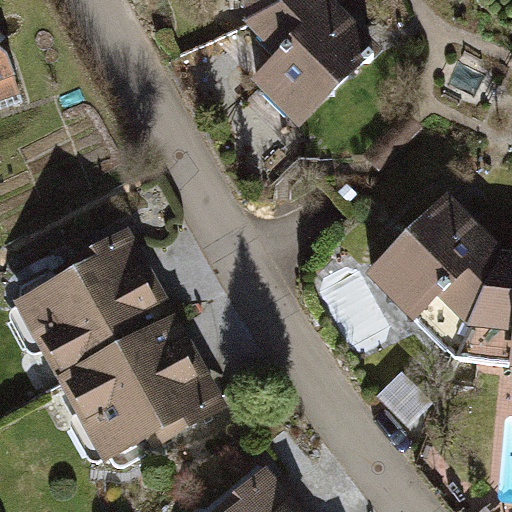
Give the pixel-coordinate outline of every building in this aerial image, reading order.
[(242,0),(246,18),(286,0),(242,0)] [(382,45),(339,0),(286,0),(246,18),(272,52),(250,75),(301,131),(382,45)] [(0,103),(21,96),(8,59),(0,51),(0,103)] [(511,96),(498,132),(511,137),(511,96)] [(457,361),(504,251),(451,197),(368,279),(457,361)] [(1,304),(58,396),(181,326),(125,232),(1,304)] [(511,365),(511,251),(504,251),(457,361),(511,365)] [(181,326),(58,396),(109,492),(238,423),(181,326)] [(215,511),(299,511),(267,472),(215,511)]
